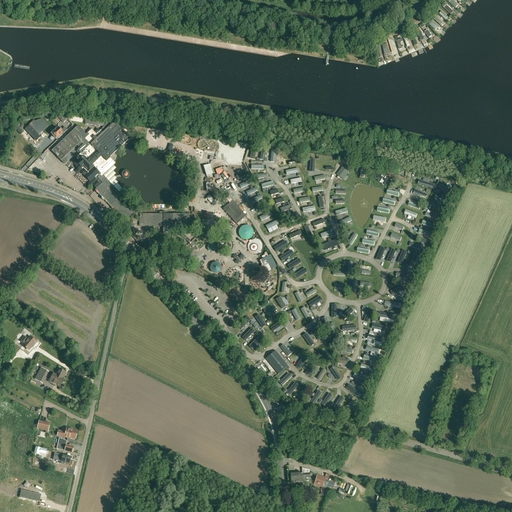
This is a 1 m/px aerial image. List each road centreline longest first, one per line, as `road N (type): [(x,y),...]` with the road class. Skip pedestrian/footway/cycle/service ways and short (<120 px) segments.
road 1 (unclassified): [(68,511),(128,247)]
road 2 (unclassified): [(269,410),(511,471)]
road 3 (track): [(511,164),(294,117)]
road 4 (tertiary): [(269,410),(128,247)]
road 5 (tertiary): [(128,247),(67,197),(0,175)]
